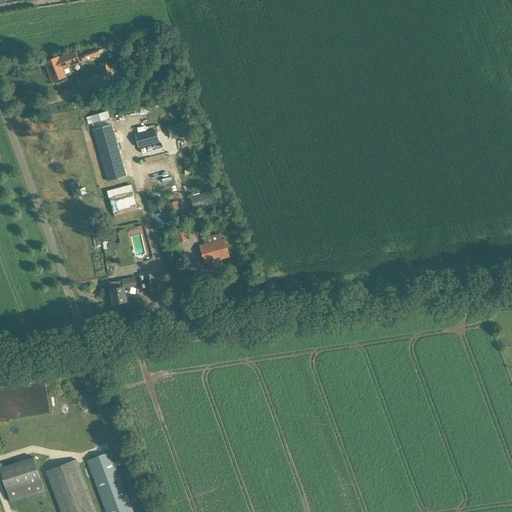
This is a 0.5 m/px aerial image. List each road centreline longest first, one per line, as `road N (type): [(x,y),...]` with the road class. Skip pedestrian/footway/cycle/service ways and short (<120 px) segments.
road 1 (unclassified): [(93,341),(511,281)]
road 2 (unclassified): [(93,341),(0,93)]
